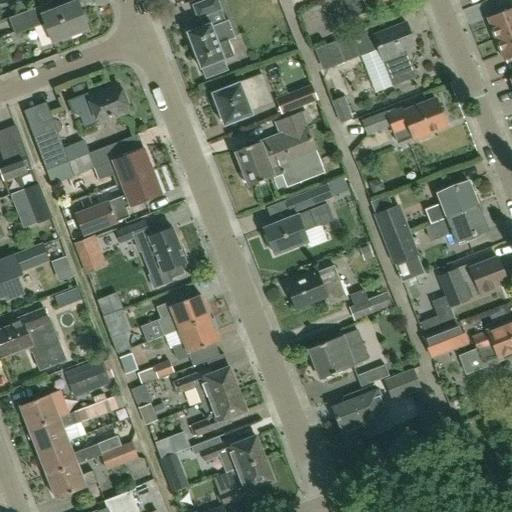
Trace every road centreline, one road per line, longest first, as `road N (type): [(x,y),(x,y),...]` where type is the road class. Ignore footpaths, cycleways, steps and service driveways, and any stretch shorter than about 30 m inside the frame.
road 1 (residential): [(329,507),(141,34)]
road 2 (residential): [(511,193),(437,0)]
road 3 (residential): [(0,90),(141,34)]
